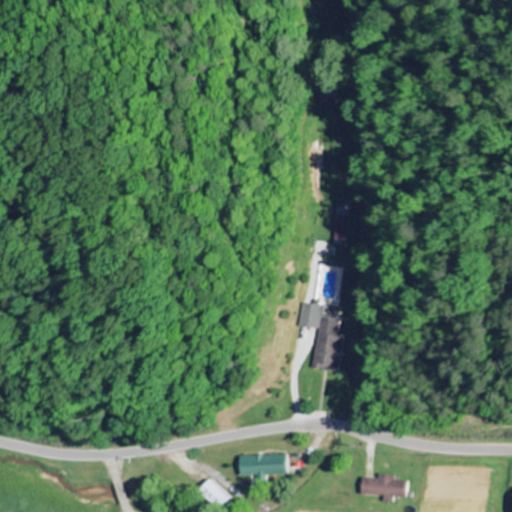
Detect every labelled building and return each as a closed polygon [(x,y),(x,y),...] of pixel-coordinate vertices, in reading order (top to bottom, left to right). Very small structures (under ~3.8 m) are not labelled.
[(336,247),(350,247),(350,209),(337,208),(336,247)] [(342,321),(321,319),(316,369),(342,372),(346,337),(341,336),(342,321)] [(243,457),(244,477),(290,475),(289,455),(243,457)] [(366,478),(365,495),(387,497),(386,502),(396,503),(397,498),(409,499),(411,482),(397,481),(398,476),(382,475),(382,479),(366,478)] [(224,511),(234,500),(214,482),(204,493),(224,511)]
